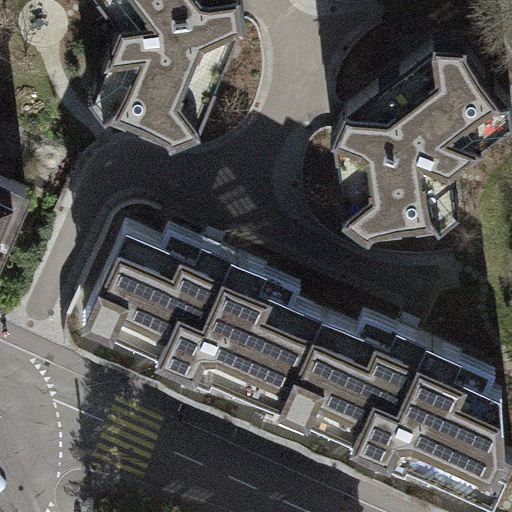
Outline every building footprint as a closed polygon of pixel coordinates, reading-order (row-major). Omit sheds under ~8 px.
[(106,0),(118,15),(89,83),(105,108),(167,134),(199,121),(242,18),(239,0),(106,0)] [(466,34),(434,31),(343,98),(332,125),(343,209),(368,228),(443,220),(459,206),(455,162),(511,116),(511,105),(511,95),(466,34)] [(0,246),(27,185),(0,173),(0,246)] [(156,238),(126,225),(87,311),(277,397),(318,309),(295,299),(301,286),(163,223),(156,238)] [(350,322),(318,309),(277,397),(489,494),(509,448),(504,395),(493,390),(499,377),(355,312),(350,322)]
